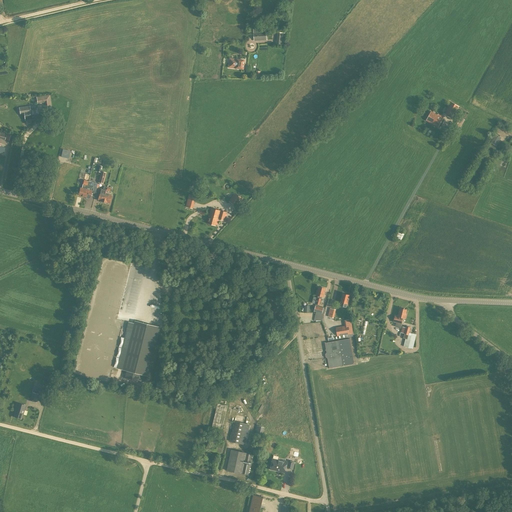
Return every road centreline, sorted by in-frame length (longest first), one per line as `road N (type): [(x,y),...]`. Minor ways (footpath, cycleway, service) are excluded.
road 1 (track): [(0,423),(326,503)]
road 2 (tertiary): [(286,264),(0,188)]
road 3 (unclassified): [(328,511),(286,264)]
road 4 (tertiary): [(448,300),(286,264)]
road 5 (unknown): [(441,143),(365,284)]
